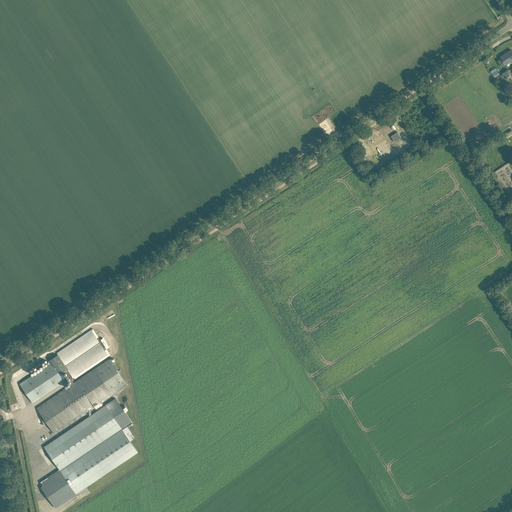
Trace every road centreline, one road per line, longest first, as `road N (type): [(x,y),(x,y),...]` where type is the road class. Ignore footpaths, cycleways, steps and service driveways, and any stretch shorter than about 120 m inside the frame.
road 1 (tertiary): [(0,362),(511,25)]
road 2 (track): [(318,396),(216,220)]
